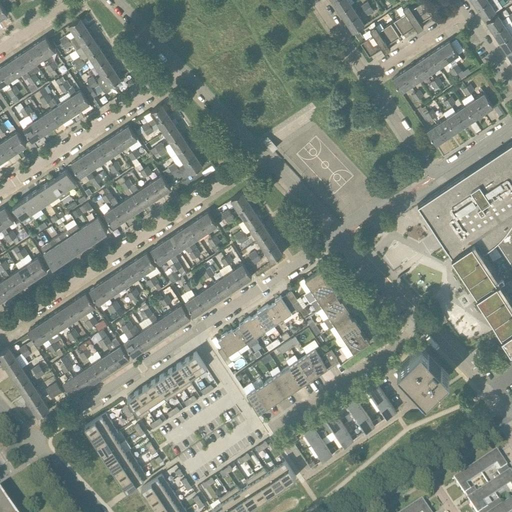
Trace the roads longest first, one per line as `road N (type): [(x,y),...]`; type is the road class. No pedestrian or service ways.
road 1 (residential): [(29,439),(340,237)]
road 2 (residential): [(0,332),(265,156)]
road 3 (residential): [(0,192),(185,68)]
road 4 (residential): [(379,358),(412,405),(304,474)]
road 5 (residential): [(304,474),(275,426),(379,358)]
road 6 (residential): [(421,320),(506,415)]
